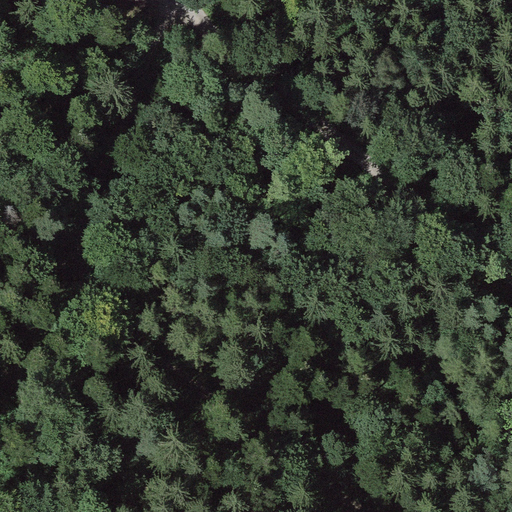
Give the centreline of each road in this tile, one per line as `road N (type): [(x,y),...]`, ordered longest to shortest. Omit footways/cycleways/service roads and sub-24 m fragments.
road 1 (track): [(217,38),(511,276)]
road 2 (track): [(70,291),(192,370),(320,477)]
road 3 (track): [(173,0),(75,236),(70,291)]
